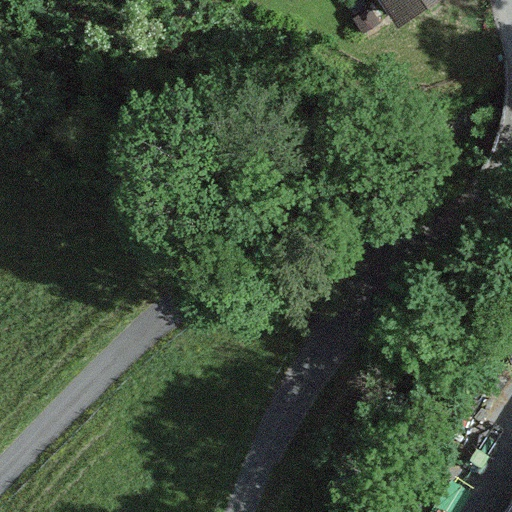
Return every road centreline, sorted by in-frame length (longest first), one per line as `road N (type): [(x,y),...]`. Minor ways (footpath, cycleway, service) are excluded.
road 1 (unclassified): [(0,481),(182,300),(289,262),(391,277)]
road 2 (residential): [(391,277),(330,336),(267,447),(242,511)]
road 3 (residential): [(511,137),(482,209),(391,277)]
